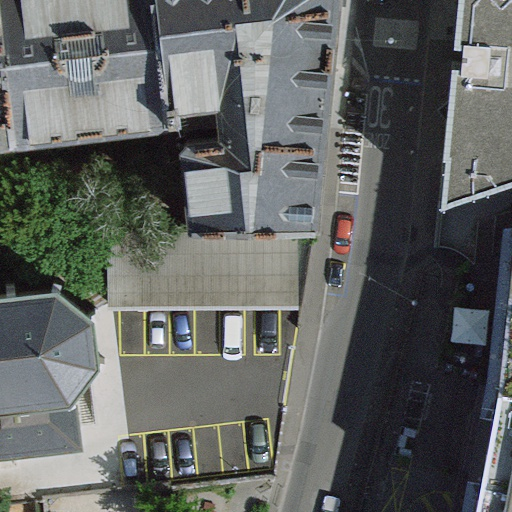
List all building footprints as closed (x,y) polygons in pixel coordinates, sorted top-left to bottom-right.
[(171,107),(157,0),(0,0),(0,7),(16,140),(172,123),(171,107)] [(157,0),(171,107),(224,101),(228,138),(194,140),(187,147),(196,225),(298,225),(319,225),(339,0),(157,0)] [(455,61),(441,203),(446,202),(479,191),(511,179),(511,0),(461,0),(457,42),(467,43),(465,63),(455,61)] [(0,141),(16,140),(0,7),(0,141)] [(299,300),(298,225),(196,225),(107,226),(109,300),(299,300)] [(0,413),(79,401),(74,391),(96,365),(107,368),(110,360),(99,356),(96,322),(105,316),(100,309),(90,314),(62,291),(65,281),(56,279),(54,290),(19,293),(17,283),(9,285),(10,294),(0,295),(0,413)] [(511,511),(511,383),(505,382),(478,511),(511,511)] [(0,454),(83,445),(79,401),(0,413),(0,454)]
